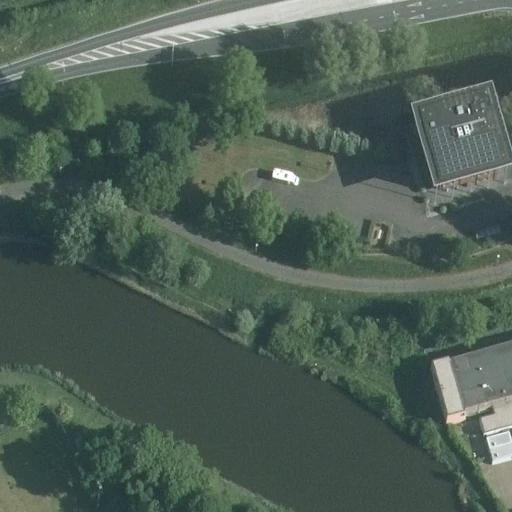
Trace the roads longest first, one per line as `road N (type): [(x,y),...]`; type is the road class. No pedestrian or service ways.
road 1 (residential): [(244,186),(440,226),(511,204)]
road 2 (secondary): [(225,27),(295,30),(470,0)]
road 3 (secondary): [(0,82),(84,55),(225,27)]
